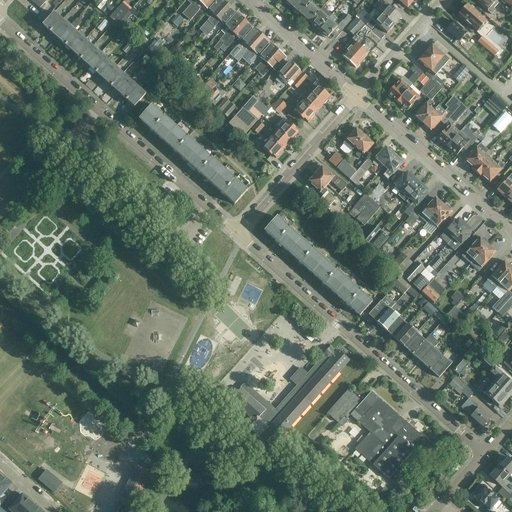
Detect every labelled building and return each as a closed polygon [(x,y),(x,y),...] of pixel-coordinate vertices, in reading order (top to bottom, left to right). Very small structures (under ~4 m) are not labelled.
[(47,0),(30,0),(40,8),(47,0)] [(196,0),(192,4),(182,14),(186,18),(202,0),(196,0)] [(202,0),(186,18),(190,21),(200,11),(199,10),(203,6),(208,10),(216,0),(202,0)] [(218,0),(209,11),(213,14),(207,21),(200,30),(203,33),(228,6),(221,0),(218,0)] [(307,0),(297,0),(292,7),(301,14),(311,3),(307,0)] [(493,9),(498,3),(494,0),(477,0),(479,1),(478,3),(492,15),(495,11),(493,9)] [(174,3),(171,1),(166,7),(169,10),(174,3)] [(311,3),(301,14),(310,22),(320,11),(311,3)] [(384,10),(381,14),(394,26),(401,17),(386,4),(382,7),(384,10)] [(478,32),(487,22),(468,5),(459,15),(478,32)] [(228,6),(203,33),(207,37),(215,28),(221,21),(225,25),(236,13),(228,6)] [(323,7),(320,11),(310,22),(319,30),(329,19),(332,15),(323,7)] [(127,17),(117,8),(110,17),(126,31),(134,23),(127,17)] [(56,11),(43,26),(51,33),(62,20),(58,17),(60,15),(56,11)] [(237,14),(226,26),(221,31),(225,35),(220,40),(220,41),(214,48),(217,51),(245,21),(237,14)] [(375,16),(371,20),(366,26),(372,30),(377,25),(387,34),(394,26),(381,14),(378,18),(375,16)] [(343,30),(351,20),(347,16),(338,25),(343,30)] [(356,18),(346,29),(354,36),(364,25),(356,18)] [(329,19),(319,30),(328,38),(338,27),(329,19)] [(62,20),(51,33),(58,40),(71,25),(67,22),(66,24),(62,20)] [(245,21),(217,51),(218,52),(221,48),(225,51),(234,41),(233,41),(237,37),(241,40),(253,28),(245,21)] [(468,42),(471,38),(454,22),(447,31),(460,42),(464,38),(468,42)] [(71,25),(58,40),(66,47),(77,34),(73,30),(75,29),(71,25)] [(354,43),(343,56),(350,62),(362,49),(361,48),(365,44),(363,43),(367,38),(368,38),(373,32),(365,26),(365,25),(355,37),(352,41),(354,43)] [(242,58),(262,36),(254,29),(238,47),(237,46),(230,54),(238,62),(242,58)] [(373,32),(368,38),(376,46),(384,37),(375,29),(373,32)] [(77,34),(66,47),(73,53),(86,39),(83,36),(81,38),(77,34)] [(270,43),(262,36),(242,58),(250,65),(270,43)] [(482,37),(478,42),(495,57),(499,52),(482,37)] [(362,49),(350,62),(356,68),(376,46),(368,38),(367,38),(363,43),(365,44),(361,48),(362,49)] [(86,39),(73,53),(81,60),(92,47),(89,44),(90,42),(86,39)] [(260,57),(264,61),(260,65),(264,68),(279,51),(271,44),(260,57)] [(485,50),(479,44),(471,53),(477,59),(485,50)] [(432,46),(425,53),(442,68),(449,60),(432,46)] [(92,47),(81,60),(89,67),(101,52),(98,50),(97,51),(92,47)] [(279,51),(264,68),(259,73),(263,76),(271,67),(275,71),(287,58),(279,51)] [(101,52),(89,67),(96,74),(108,61),(104,58),(105,56),(101,52)] [(435,76),(442,68),(425,53),(418,61),(431,72),(435,76)] [(108,61),(96,74),(104,80),(117,66),(113,63),(112,65),(108,61)] [(286,86),(291,80),(294,83),(292,85),(297,89),(307,77),(303,73),(300,76),(297,73),(299,71),(290,63),(276,77),(286,86)] [(424,73),(414,65),(410,70),(414,74),(408,81),(413,85),(424,73)] [(117,66),(104,80),(111,87),(123,74),(119,71),(120,69),(117,66)] [(463,66),(453,77),(459,83),(469,71),(463,66)] [(431,72),(427,77),(431,79),(437,85),(439,87),(443,83),(435,76),(431,72)] [(123,74),(111,87),(119,94),(132,80),(129,77),(127,78),(123,74)] [(426,97),(437,85),(431,79),(420,92),(426,97)] [(132,80),(119,94),(127,101),(138,88),(134,85),(136,83),(132,80)] [(393,99),(397,103),(409,89),(400,81),(395,87),(394,86),(388,93),(394,99),(393,99)] [(314,90),(310,94),(309,93),(323,106),(330,98),(314,83),(311,87),(314,90)] [(138,88),(127,101),(134,108),(152,89),(148,85),(142,92),(138,88)] [(415,117),(423,124),(434,112),(431,108),(434,104),(431,101),(442,89),(439,87),(437,85),(426,97),(430,100),(415,117)] [(409,89),(397,103),(401,106),(401,105),(407,111),(414,103),(413,103),(418,97),(409,89)] [(323,106),(309,93),(304,99),(306,100),(302,103),(315,115),(323,106)] [(507,105),(494,94),(489,100),(496,106),(499,103),(505,108),(507,105)] [(229,124),(243,137),(258,120),(249,112),(258,102),(253,97),(229,124)] [(434,112),(423,124),(431,131),(442,119),(446,123),(448,121),(462,104),(454,97),(438,115),(434,112)] [(279,115),(287,106),(279,99),(271,108),(279,115)] [(315,115),(302,103),(294,112),(303,120),(304,119),(308,123),(315,115)] [(462,104),(448,121),(453,126),(468,109),(462,104)] [(247,191),(152,106),(139,120),(234,205),(247,191)] [(511,119),(504,112),(492,126),(500,133),(511,119)] [(287,121),(278,130),(291,142),(298,133),(294,130),(295,129),(287,121)] [(258,134),(264,127),(259,122),(252,130),(258,134)] [(443,144),(447,147),(459,134),(451,126),(446,132),(445,131),(438,138),(444,143),(443,144)] [(344,144),(348,148),(351,152),(355,148),(365,136),(357,128),(346,141),(347,141),(344,144)] [(278,130),(271,139),(283,150),(291,142),(278,130)] [(474,143),(480,137),(485,132),(484,131),(482,134),(478,130),(470,139),(474,143)] [(485,132),(480,137),(484,141),(489,135),(485,132)] [(459,134),(447,147),(451,151),(451,150),(457,155),(464,148),(463,147),(468,142),(459,134)] [(365,136),(355,148),(359,152),(356,155),(360,158),(362,155),(363,155),(374,143),(365,136)] [(276,159),(283,150),(271,139),(262,148),(271,156),(272,155),(276,159)] [(492,146),(498,151),(503,146),(497,141),(492,146)] [(472,170),(489,152),(481,144),(466,161),(474,168),(472,170)] [(381,163),(385,167),(395,155),(387,147),(376,159),(373,164),(377,167),(381,163)] [(489,152),(472,170),(480,177),(493,163),(488,159),(492,154),(489,152)] [(329,161),(337,168),(344,161),(344,160),(336,153),(329,161)] [(404,163),(395,155),(385,167),(389,170),(385,175),(389,178),(394,173),(394,174),(404,163)] [(350,166),(344,161),(337,168),(350,180),(361,168),(359,167),(356,170),(351,165),(350,166)] [(493,163),(480,177),(482,175),(490,183),(505,166),(500,162),(497,166),(493,163)] [(322,167),(315,175),(327,185),(330,182),(333,185),(334,185),(342,192),(346,187),(346,185),(339,178),(337,180),(322,167)] [(361,168),(350,180),(369,197),(376,203),(382,196),(386,191),(379,185),(371,193),(365,188),(358,182),(366,173),(361,168)] [(395,185),(402,192),(414,179),(407,174),(404,178),(403,177),(395,185)] [(327,185),(315,175),(308,183),(323,196),(319,201),(328,209),(335,200),(335,199),(324,189),(327,185)] [(498,191),(507,199),(511,192),(511,175),(511,177),(511,176),(498,191)] [(407,202),(421,186),(422,185),(416,180),(416,181),(414,179),(402,192),(399,196),(406,203),(407,202)] [(427,192),(421,186),(407,202),(410,206),(404,213),(409,218),(414,212),(415,211),(413,209),(425,197),(424,196),(427,192)] [(369,197),(368,197),(365,195),(353,208),(368,222),(376,213),(381,208),(376,203),(369,197)] [(389,203),(382,196),(376,203),(381,208),(387,214),(389,212),(393,207),(388,203),(389,203)] [(429,215),(433,218),(443,206),(435,199),(422,214),(426,218),(429,215)] [(299,201),(294,207),(300,213),(306,207),(299,201)] [(443,206),(433,218),(430,221),(438,228),(451,213),(443,206)] [(368,222),(353,208),(349,214),(356,220),(364,227),(368,222)] [(415,212),(409,218),(405,222),(411,228),(420,217),(415,212)] [(372,303),(277,218),(265,232),(360,317),(372,303)] [(454,223),(446,232),(438,241),(442,244),(445,241),(450,235),(454,238),(465,226),(459,220),(455,224),(454,223)] [(465,226),(454,238),(461,245),(469,237),(467,235),(471,231),(465,226)] [(480,239),(467,253),(463,258),(470,265),(477,258),(488,246),(480,239)] [(488,246),(477,258),(471,265),(479,272),(496,253),(488,246)] [(391,266),(400,274),(401,276),(412,264),(401,254),(391,266)] [(511,267),(506,262),(492,277),(488,282),(496,289),(503,280),(504,280),(511,271),(511,267)] [(417,263),(404,278),(411,284),(424,270),(417,263)] [(511,287),(511,271),(504,280),(508,284),(504,288),(508,291),(492,308),(498,313),(511,297),(511,294),(509,291),(511,287)] [(412,284),(420,291),(428,282),(420,275),(412,284)] [(411,288),(401,279),(394,287),(404,296),(407,292),(411,288)] [(440,297),(445,291),(433,280),(428,286),(421,293),(433,304),(440,297)] [(419,295),(411,288),(407,292),(415,300),(419,295)] [(511,297),(498,313),(502,317),(511,306),(511,297)] [(378,325),(390,311),(393,307),(395,305),(386,298),(383,301),(369,317),(373,320),(378,325)] [(424,300),(420,304),(424,307),(423,308),(427,311),(432,306),(428,303),(424,300)] [(471,308),(467,312),(471,315),(480,305),(477,303),(475,304),(472,307),(471,308)] [(447,316),(461,329),(469,320),(455,307),(447,316)] [(390,311),(378,325),(387,332),(401,316),(396,312),(394,315),(390,311)] [(449,322),(437,312),(437,311),(433,315),(445,326),(449,322)] [(401,316),(387,332),(395,340),(408,326),(404,322),(405,320),(401,316)] [(408,326),(395,340),(404,348),(418,332),(413,327),(411,329),(408,326)] [(471,330),(468,334),(475,340),(478,336),(471,330)] [(418,332),(404,348),(413,355),(425,341),(421,338),(423,336),(418,332)] [(425,341),(413,355),(422,363),(436,348),(430,343),(429,344),(425,341)] [(245,384),(242,387),(241,389),(230,401),(231,401),(254,422),(249,427),(260,438),(272,448),(274,445),(277,443),(350,362),(347,360),(338,351),(336,353),(333,350),(330,348),(329,349),(323,356),(324,357),(306,377),(305,375),(306,374),(300,368),(290,380),(296,385),(298,383),(299,385),(275,411),(245,384)] [(436,348),(422,363),(430,371),(443,357),(439,353),(440,351),(436,348)] [(496,361),(488,354),(482,360),(491,367),(496,361)] [(443,357),(430,371),(439,379),(453,363),(448,358),(446,360),(443,357)] [(452,372),(458,378),(470,365),(463,359),(452,372)] [(498,379),(493,384),(508,397),(511,392),(511,383),(494,368),(491,372),(498,379)] [(450,385),(459,393),(466,386),(457,377),(450,385)] [(481,390),(499,407),(508,397),(493,384),(489,381),(481,390)] [(397,414),(379,399),(371,392),(363,402),(359,405),(356,403),(359,400),(352,394),(349,391),(328,414),(331,417),(338,423),(345,416),(348,419),(350,417),(369,434),(355,450),(373,466),(388,480),(389,479),(397,486),(433,447),(407,424),(397,414)] [(490,419),(472,403),(469,400),(466,403),(469,406),(465,411),(483,427),(484,426),(485,427),(487,427),(490,424),(490,422),(489,421),(490,419)] [(418,421),(414,426),(419,431),(424,426),(418,421)] [(511,462),(507,457),(498,467),(509,477),(511,474),(511,462)] [(116,509),(123,511),(138,511),(139,511),(157,476),(137,466),(119,501),(120,501),(116,509)] [(509,477),(498,467),(489,477),(501,487),(509,477)] [(11,485),(0,475),(0,508),(0,509),(9,499),(3,494),(11,485)] [(60,485),(52,478),(48,483),(56,490),(60,485)] [(482,505),(477,510),(478,511),(490,511),(499,500),(482,485),(476,493),(477,494),(474,498),(482,505)] [(511,497),(511,496),(502,488),(498,493),(508,503),(511,497)] [(3,511),(27,511),(34,505),(22,495),(14,504),(9,499),(0,509),(3,511)]
